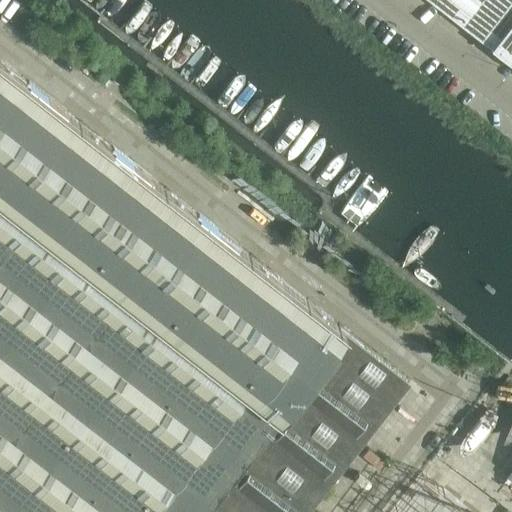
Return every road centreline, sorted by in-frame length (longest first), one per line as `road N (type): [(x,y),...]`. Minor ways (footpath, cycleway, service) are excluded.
road 1 (unclassified): [(0,20),(454,389)]
road 2 (unclassified): [(511,96),(385,0)]
road 3 (unclassified): [(361,511),(454,389)]
